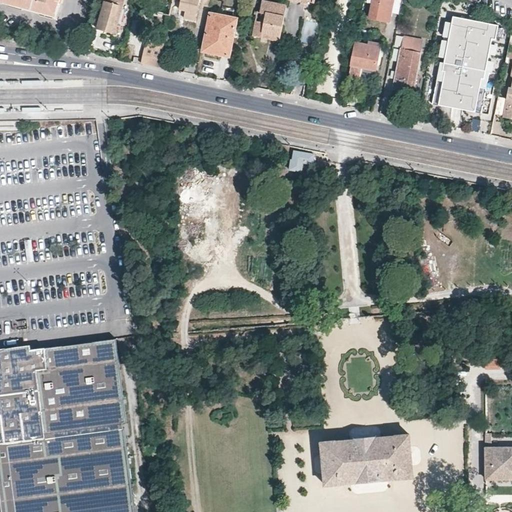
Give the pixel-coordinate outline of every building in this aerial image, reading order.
[(2,0),(2,1),(11,3),(23,6),(23,7),(43,12),(43,11),(55,14),(54,16),(56,17),(60,2),(58,1),(58,0),(2,0)] [(116,25),(122,0),(104,0),(97,28),(110,32),(112,24),(116,25)] [(181,0),(181,3),(181,6),(187,7),(186,13),(185,17),(196,19),(199,0),(181,0)] [(279,41),(286,5),(262,0),(259,13),(261,13),(259,21),(255,21),(252,35),(279,41)] [(372,0),(372,4),(369,18),(388,22),(392,0),(372,0)] [(477,16),(479,9),(470,7),(468,13),(477,16)] [(229,56),(237,19),(211,13),(208,24),(212,24),(211,31),(207,31),(203,51),(229,56)] [(413,89),(423,40),(403,36),(393,89),(404,91),(405,88),(413,89)] [(141,63),(159,67),(164,42),(146,38),(141,63)] [(375,70),(377,55),(381,56),(383,48),(379,47),(380,44),(368,41),(367,46),(355,43),(350,66),(348,76),(361,79),(363,68),(375,70)] [(493,73),(437,62),(430,102),(486,113),(493,73)] [(503,117),(511,119),(511,69),(511,75),(511,76),(511,84),(511,88),(509,87),(503,117)] [(314,154),(294,150),(292,160),(291,160),(289,169),(301,171),(303,162),(313,163),(314,154)] [(135,511),(112,339),(0,354),(0,511),(135,511)] [(500,366),(498,357),(484,360),(486,369),(500,366)] [(409,434),(321,443),(325,485),(413,477),(409,434)] [(511,446),(485,447),(485,479),(511,478),(511,446)]
